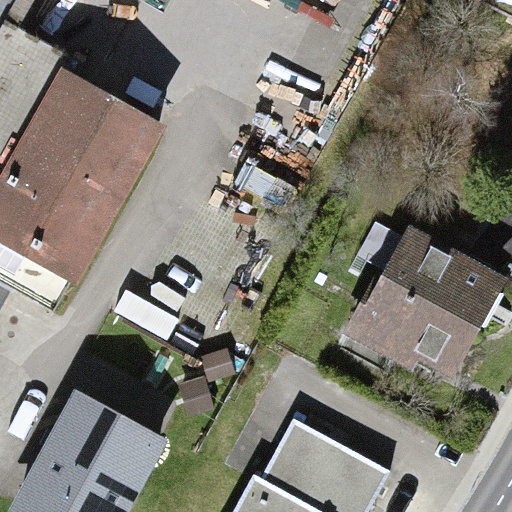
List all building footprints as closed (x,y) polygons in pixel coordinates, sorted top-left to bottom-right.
[(0,0),(0,54),(30,0),(0,0)] [(166,122),(61,70),(0,192),(0,240),(85,283),(166,122)] [(511,292),(407,235),(358,324),(472,387),(511,314),(511,292)] [(73,393),(35,463),(9,511),(124,511),(162,440),(73,393)] [(295,429),(247,511),(400,511),(411,495),(295,429)]
